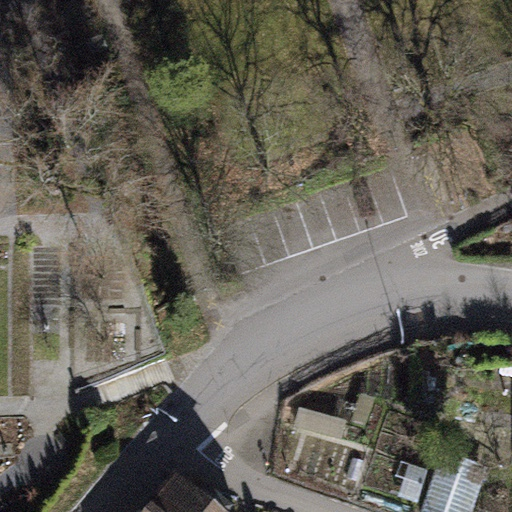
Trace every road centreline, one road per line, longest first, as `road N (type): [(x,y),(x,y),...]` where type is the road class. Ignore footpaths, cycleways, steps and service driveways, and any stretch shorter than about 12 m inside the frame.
road 1 (residential): [(193,419),(254,356),(392,295),(511,297)]
road 2 (residential): [(313,511),(193,419)]
road 3 (residential): [(115,511),(193,419)]
